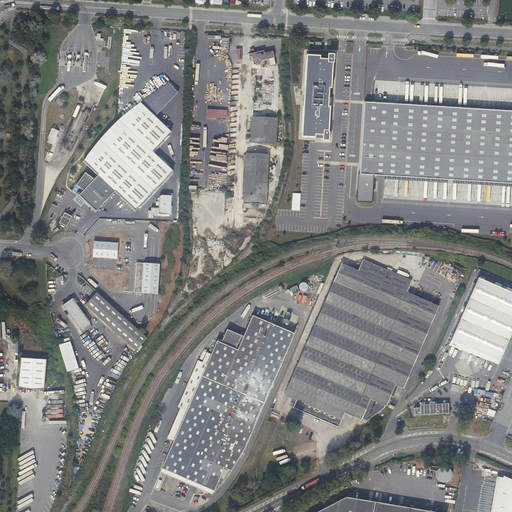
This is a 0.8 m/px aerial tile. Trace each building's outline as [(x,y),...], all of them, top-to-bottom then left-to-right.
[(250,54),(252,64),(269,61),(270,66),(276,65),(273,51),(264,53),(264,51),(250,54)] [(304,55),(300,137),(327,138),(332,54),(326,53),(326,56),(304,55)] [(114,193),(120,199),(135,212),(172,172),(152,153),(171,133),(155,117),(177,93),(167,83),(140,104),(127,114),(122,118),(115,124),(108,131),(98,142),(93,149),(83,163),(97,176),(94,180),(85,174),(76,186),(83,191),(78,196),(95,212),(114,193)] [(511,112),(364,103),(360,175),(358,175),(356,202),(372,203),(373,176),(511,184),(511,112)] [(228,119),(228,110),(207,109),(206,118),(228,119)] [(278,118),(253,117),(251,143),(277,144),(278,118)] [(54,145),(59,130),(51,128),(46,143),(54,145)] [(252,204),(258,204),(266,205),(268,155),(246,154),(244,204),(252,204)] [(300,211),(301,194),(293,194),(292,211),(300,211)] [(167,200),(166,214),(169,214),(170,195),(160,195),(158,196),(158,199),(167,200)] [(150,213),(166,214),(167,200),(158,199),(157,208),(150,207),(150,213)] [(66,227),(71,217),(64,214),(63,216),(59,223),(66,227)] [(359,418),(412,295),(405,292),(411,280),(362,259),(357,271),(340,264),(280,402),(337,427),(343,412),(359,419),(359,418)] [(132,292),(156,293),(157,263),(134,262),(132,292)] [(511,292),(477,277),(450,339),(482,353),(498,360),(511,328),(511,292)] [(293,294),(299,292),(296,286),(290,289),(293,294)] [(146,338),(96,292),(84,305),(134,350),(146,338)] [(415,296),(412,295),(359,418),(359,419),(360,419),(360,418),(365,420),(382,407),(383,405),(385,405),(394,384),(402,388),(437,306),(421,299),(415,296)] [(71,298),(62,305),(79,329),(89,323),(71,298)] [(171,441),(160,467),(213,490),(223,467),(229,470),(243,448),(293,333),(285,329),(289,320),(282,318),(279,327),(251,315),(240,340),(224,333),(221,339),(220,342),(216,340),(210,353),(205,351),(201,361),(197,359),(176,406),(182,408),(185,409),(171,441)] [(482,353),(450,339),(448,344),(480,358),(482,353)] [(59,345),(67,372),(78,369),(70,342),(59,345)] [(21,358),(18,388),(43,390),(45,360),(21,358)] [(413,414),(447,412),(447,403),(419,405),(419,408),(412,408),(413,414)] [(185,409),(182,408),(168,439),(171,441),(185,409)] [(489,408),(486,414),(494,417),(496,411),(489,408)] [(435,477),(448,483),(454,471),(441,464),(435,477)] [(511,511),(511,478),(503,475),(503,477),(497,476),(491,511),(511,511)] [(437,511),(345,496),(314,511),(437,511)]
